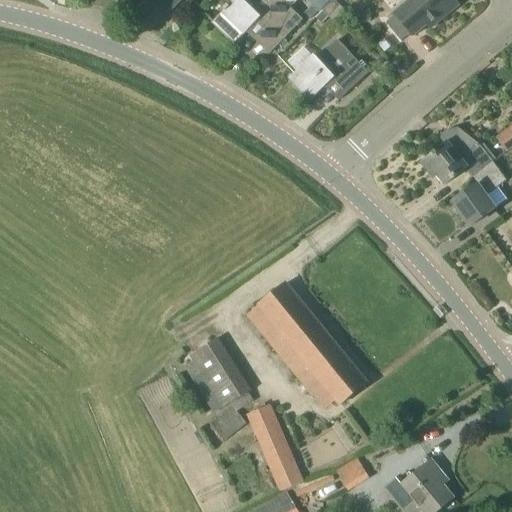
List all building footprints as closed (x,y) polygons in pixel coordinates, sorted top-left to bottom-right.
[(172,12),(182,0),(128,0),(138,9),(146,0),(163,0),(161,2),(172,12)] [(282,0),(234,0),(215,21),(237,42),(260,18),(273,31),(269,36),(270,36),(278,44),(269,54),(270,55),(303,20),(291,9),(282,0)] [(307,0),(320,12),(331,0),(307,0)] [(329,17),(340,6),(333,0),(332,0),(322,11),(326,14),(329,17)] [(440,22),(460,5),(455,0),(410,0),(394,13),(413,37),(437,18),(440,22)] [(370,10),(358,11),(359,23),(371,22),(370,10)] [(369,73),(355,59),(338,40),(318,59),(315,55),(289,78),(310,101),(334,78),(347,92),(338,100),(338,101),(369,73)] [(511,125),(495,137),(507,153),(511,149),(511,125)] [(473,178),(493,163),(478,144),(476,142),(458,129),(445,132),(439,137),(444,144),(432,154),(433,155),(423,164),(434,178),(438,175),(446,185),(466,168),(473,178)] [(471,226),(494,208),(486,197),(507,180),(493,163),(473,178),(478,184),(453,202),(471,226)] [(340,405),(367,383),(286,283),(251,312),(314,391),(324,384),(340,405)] [(237,412),(254,402),(248,392),(251,390),(218,338),(189,356),(193,361),(203,378),(195,384),(214,414),(230,404),(232,407),(210,424),(224,442),(247,424),(237,412)] [(270,405),(247,415),(280,492),(304,482),(295,461),(277,419),(277,420),(270,405)] [(353,456),(331,474),(347,493),(369,475),(353,456)] [(438,511),(455,499),(438,477),(442,474),(431,460),(405,480),(401,475),(387,487),(393,494),(402,486),(423,511),(438,511)] [(298,511),(286,492),(254,511),(298,511)]
